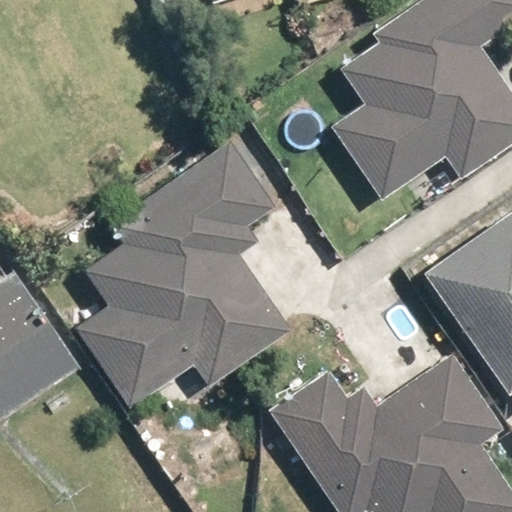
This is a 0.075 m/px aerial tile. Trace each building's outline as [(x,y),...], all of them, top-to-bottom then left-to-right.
[(511,131),(511,112),(465,45),(511,12),(511,0),(398,0),(356,29),(363,39),(328,64),(351,98),(317,121),(371,198),(433,155),(448,176),(511,131)] [(68,268),(95,307),(73,322),(123,396),(182,356),(198,381),(281,325),(268,306),(230,250),(247,239),(233,219),(261,200),(219,137),(170,170),(96,219),(110,240),(68,268)] [(511,223),(501,207),(408,270),(490,391),(511,375),(511,223)] [(0,407),(66,361),(0,269),(0,407)] [(499,511),(511,504),(467,440),(491,424),(440,351),(366,402),(351,380),(332,394),(312,365),(253,406),(327,511),(344,511),(355,504),(357,508),(360,511),(499,511)]
